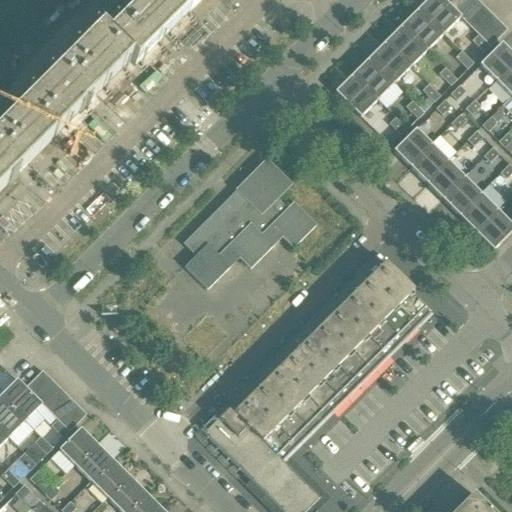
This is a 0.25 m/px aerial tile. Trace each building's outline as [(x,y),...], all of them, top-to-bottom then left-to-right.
[(98,33),(129,64),(133,68),(134,68),(186,16),(169,0),(146,0),(106,40),(99,33),(98,33)] [(169,0),(186,16),(202,0),(169,0)] [(440,0),(429,0),(418,11),(443,36),(460,19),(455,15),(447,7),(440,0)] [(453,0),(447,7),(455,15),(470,0),(453,0)] [(481,6),(474,0),(470,0),(455,15),(460,19),(464,23),(481,6)] [(489,15),(481,6),(464,23),(472,32),(489,15)] [(418,11),(401,28),(426,53),(443,36),(418,11)] [(498,23),(489,15),(472,32),(477,37),(481,40),(498,23)] [(506,32),(498,23),(481,40),(489,49),(506,32)] [(401,28),(385,44),(410,69),(426,53),(401,28)] [(98,33),(26,105),(57,135),(129,64),(98,33)] [(489,49),(481,40),(477,37),(471,43),(483,55),(489,49)] [(385,44),(368,61),(393,86),(410,69),(385,44)] [(479,67),(494,82),(511,63),(511,57),(501,46),(479,67)] [(454,60),(466,72),(472,66),(460,54),(454,60)] [(368,61),(353,77),(377,102),(393,86),(368,61)] [(511,63),(494,82),(510,99),(511,96),(511,63)] [(438,76),(450,88),(456,82),(444,70),(438,76)] [(377,102),(353,77),(335,94),(360,119),(377,102)] [(439,98),(428,87),(421,93),(433,105),(439,99),(439,98)] [(449,97),(455,102),(464,94),(458,88),(449,97)] [(444,102),(435,112),(440,117),(450,108),(444,102)] [(405,110),(417,121),(423,115),(411,103),(405,110)] [(473,103),(467,109),(464,112),(470,118),(479,109),(473,103)] [(0,192),(57,135),(26,105),(0,131),(0,192)] [(449,127),(456,133),(465,123),(459,117),(449,127)] [(481,128),(487,134),(496,125),(490,119),(481,128)] [(388,126),(400,138),(406,132),(395,120),(388,126)] [(393,153),(408,168),(429,146),(415,132),(393,153)] [(481,140),(475,134),(466,143),(472,149),(481,140)] [(497,144),(505,152),(511,145),(511,141),(506,135),(497,144)] [(408,168),(424,184),(446,163),(429,146),(408,168)] [(499,158),(492,150),(482,159),(490,167),(499,158)] [(193,235),(182,247),(195,259),(184,269),(207,292),(229,269),(227,267),(236,257),(250,271),(272,248),(270,246),(279,237),(293,251),(315,228),(293,205),(287,211),(276,200),(290,186),(266,162),(236,192),(235,192),(239,196),(229,205),(226,202),(193,235)] [(424,184),(441,201),(462,179),(446,163),(424,184)] [(511,174),(511,170),(508,166),(499,176),(505,182),(511,174)] [(441,201),(457,217),(478,195),(462,179),(441,201)] [(457,217),(474,234),(495,212),(478,195),(457,217)] [(511,228),(495,212),(474,234),(492,252),(511,232),(511,228)] [(374,259),(360,272),(369,281),(387,299),(402,283),(384,265),(382,267),(374,259)] [(360,272),(346,287),(354,295),(372,313),(387,299),(369,281),(360,272)] [(397,309),(411,323),(425,309),(411,295),(413,293),(402,283),(387,299),(397,309)] [(346,287),(330,302),(339,310),(357,328),(372,313),(354,295),(346,287)] [(383,323),(397,337),(411,323),(397,309),(387,299),(372,313),(383,323)] [(330,302),(315,317),(324,326),(342,344),(357,328),(339,310),(330,302)] [(367,339),(381,353),(397,337),(383,323),(372,313),(357,328),(367,339)] [(315,317),(300,332),(309,341),(327,359),(342,344),(324,326),(315,317)] [(352,354),(366,368),(381,353),(367,339),(357,328),(342,344),(352,354)] [(300,332),(285,347),(294,356),(311,374),(327,359),(309,341),(300,332)] [(337,369),(351,383),(366,368),(352,354),(342,344),(327,359),(337,369)] [(285,347),(270,362),(279,370),(297,388),(311,374),(294,356),(285,347)] [(322,384),(335,398),(351,383),(337,369),(327,359),(311,374),(322,384)] [(270,362),(256,376),(264,385),(282,403),(297,388),(279,370),(270,362)] [(41,373),(24,390),(33,399),(50,382),(41,373)] [(307,399),(321,413),(335,398),(322,384),(311,374),(297,388),(307,399)] [(256,376),(240,392),(249,400),(267,418),(282,403),(264,385),(256,376)] [(16,382),(0,398),(25,423),(41,407),(33,399),(24,390),(16,382)] [(58,390),(50,382),(33,399),(41,407),(42,407),(58,390)] [(293,413),(307,427),(321,413),(307,399),(297,388),(282,403),(293,413)] [(67,399),(58,390),(42,407),(50,416),(67,399)] [(240,392),(225,407),(234,415),(252,433),(267,418),(249,400),(240,392)] [(0,398),(0,432),(8,440),(25,423),(0,398)] [(76,407),(67,399),(50,416),(56,422),(59,425),(76,407)] [(277,428),(291,442),(307,427),(293,413),(282,403),(267,418),(277,428)] [(85,417),(76,407),(59,425),(68,434),(85,417)] [(199,432),(250,483),(276,458),(262,444),(252,433),(234,415),(225,407),(199,432)] [(262,444),(276,458),(291,442),(277,428),(267,418),(252,433),(262,444)] [(50,428),(62,440),(68,434),(59,425),(56,422),(50,428)] [(58,452),(73,467),(95,446),(80,431),(58,452)] [(34,445),(46,456),(52,450),(40,438),(34,445)] [(73,467),(90,484),(112,463),(95,446),(73,467)] [(35,467),(24,455),(18,462),(29,473),(35,467)] [(250,483),(273,506),(299,480),(276,458),(250,483)] [(90,484),(106,500),(127,478),(112,463),(90,484)] [(1,478),(13,490),(19,484),(7,472),(1,478)] [(53,488),(44,479),(38,473),(29,481),(35,487),(44,496),(53,488)] [(106,500),(118,511),(126,511),(143,494),(127,478),(106,500)] [(299,480),(273,506),(279,511),(306,511),(318,500),(299,480)] [(24,487),(15,496),(21,502),(30,493),(24,487)] [(44,496),(51,503),(59,494),(53,488),(44,496)] [(126,511),(160,511),(143,494),(126,511)] [(471,497),(456,511),(488,511),(473,496),(471,497)] [(41,511),(45,509),(38,502),(30,511),(41,511)]
